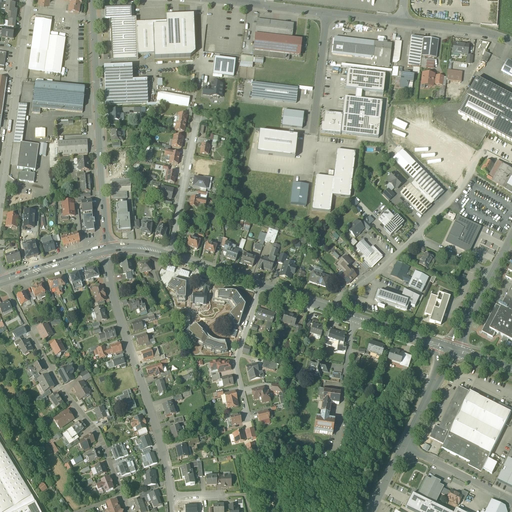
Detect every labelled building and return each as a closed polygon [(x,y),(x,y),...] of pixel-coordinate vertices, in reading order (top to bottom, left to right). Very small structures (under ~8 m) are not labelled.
[(81,0),(38,0),(38,2),(49,4),(49,0),(70,0),(68,13),(79,14),(79,11),(81,11),(81,8),(80,8),(81,0)] [(15,4),(0,2),(0,9),(6,10),(5,13),(5,14),(10,14),(9,17),(9,18),(9,22),(15,22),(17,10),(14,10),(15,4)] [(105,20),(109,20),(110,42),(111,42),(112,61),(138,60),(137,55),(136,22),(136,18),(134,18),(134,7),(127,7),(127,8),(105,9),(105,20)] [(154,59),(190,57),(195,53),(193,15),(165,16),(165,21),(165,25),(152,25),(154,54),(154,59)] [(52,18),(36,16),(29,69),(61,74),(66,39),(49,37),(52,18)] [(165,25),(165,21),(136,22),(137,55),(154,54),(152,25),(165,25)] [(293,25),(258,21),(256,36),(291,40),(293,25)] [(14,30),(3,29),(3,30),(0,30),(0,35),(2,35),(2,37),(9,38),(8,39),(12,40),(12,39),(13,39),(14,30)] [(291,40),(256,36),(253,56),(289,61),(289,56),(291,40)] [(423,39),(411,37),(407,67),(420,69),(421,59),(421,57),(423,39)] [(374,43),(334,38),(332,53),(372,58),(374,43)] [(438,41),(423,39),(421,57),(436,59),(438,41)] [(291,40),(289,56),(299,57),(301,41),(291,40)] [(387,43),(384,42),(383,44),(374,43),(372,58),(377,58),(376,66),(389,68),(392,45),(387,44),(387,43)] [(401,42),(395,42),(393,58),(399,59),(401,42)] [(469,45),(462,44),(462,45),(453,44),(452,54),(453,53),(459,54),(459,55),(468,56),(469,45)] [(491,55),(486,52),(481,60),(487,63),(491,55)] [(215,58),(213,74),(232,76),(234,60),(215,58)] [(511,66),(508,64),(502,75),(511,79),(511,66)] [(132,67),(104,68),(104,70),(104,78),(105,78),(106,106),(148,104),(147,81),(133,81),(132,67)] [(347,71),(345,89),(383,94),(385,76),(347,71)] [(462,73),(447,71),(446,84),(449,84),(449,81),(461,83),(462,73)] [(401,73),(401,78),(399,88),(407,89),(408,82),(413,83),(414,74),(401,73)] [(434,75),(423,74),(422,82),(422,86),(425,86),(432,87),(433,83),(435,84),(436,79),(433,79),(434,75)] [(511,96),(477,79),(458,114),(463,117),(462,120),(466,123),(468,119),(511,142),(511,96)] [(85,88),(35,83),(33,103),(83,108),(85,88)] [(223,85),(211,84),(211,89),(210,96),(210,97),(212,97),(213,99),(218,99),(219,98),(221,98),(223,85)] [(298,89),(253,84),(251,98),(296,104),(298,89)] [(183,97),(163,93),(161,102),(182,106),(183,97)] [(321,124),(320,132),(340,134),(340,133),(378,137),(382,102),(344,98),(342,115),(325,113),(324,124),(321,124)] [(83,108),(33,103),(32,109),(32,111),(32,114),(40,114),(40,109),(82,113),(83,108)] [(119,111),(112,111),(112,116),(111,116),(111,121),(111,122),(111,126),(119,125),(119,121),(120,121),(119,121),(119,115),(119,114),(119,111)] [(304,114),(283,111),(282,127),(302,129),(304,114)] [(187,116),(178,115),(177,120),(177,123),(185,125),(186,121),(187,116)] [(185,125),(177,123),(175,131),(184,133),(185,125)] [(35,128),(35,138),(46,138),(46,129),(35,128)] [(121,131),(112,131),(112,142),(115,142),(121,142),(123,142),(123,138),(121,138),(121,131)] [(259,132),(257,154),(294,158),(297,137),(259,132)] [(183,138),(174,136),(172,147),(181,149),(183,138)] [(87,141),(58,142),(58,156),(88,154),(87,141)] [(59,169),(57,143),(48,143),(49,169),(59,169)] [(35,171),(39,146),(21,144),(17,169),(25,170),(31,171),(35,171)] [(210,146),(202,144),(200,154),(206,155),(207,150),(209,150),(210,146)] [(332,195),(349,197),(354,152),(337,150),(334,178),(315,176),(312,209),(330,211),(332,195)] [(180,155),(170,153),(165,152),(164,157),(170,158),(169,163),(178,165),(180,155)] [(88,159),(74,160),(75,166),(77,165),(77,166),(79,167),(77,169),(79,172),(89,171),(88,159)] [(494,165),(486,161),(481,171),(489,175),(494,165)] [(511,169),(502,164),(500,168),(494,165),(489,175),(487,178),(492,181),(491,181),(505,189),(504,189),(511,194),(511,169)] [(31,171),(25,170),(25,173),(20,172),(19,181),(34,183),(35,174),(30,174),(31,171)] [(176,174),(167,172),(165,182),(167,182),(166,182),(174,184),(176,174)] [(444,193),(422,172),(413,181),(434,202),(444,193)] [(77,178),(74,178),(74,182),(78,182),(77,179),(81,178),(81,176),(84,176),(84,173),(76,173),(77,178)] [(404,183),(394,173),(387,180),(390,183),(389,184),(394,189),(395,189),(396,190),(404,183)] [(84,176),(81,176),(81,178),(82,192),(91,192),(90,185),(91,185),(91,180),(90,180),(89,176),(84,176)] [(209,181),(195,178),(194,182),(193,181),(192,185),(193,185),(192,188),(207,191),(209,181)] [(308,186),(293,184),(290,204),(306,206),(308,186)] [(420,197),(410,185),(400,194),(422,216),(431,207),(425,201),(420,197)] [(173,190),(161,188),(163,188),(161,197),(159,197),(171,200),(173,190)] [(390,193),(388,191),(382,196),(388,202),(394,196),(391,192),(394,189),(391,192),(390,193)] [(202,199),(196,197),(196,199),(205,201),(207,193),(198,191),(197,195),(203,196),(202,199)] [(476,194),(471,201),(470,200),(463,209),(469,214),(475,206),(478,209),(482,204),(480,202),(483,199),(476,194)] [(196,199),(191,198),(190,207),(197,209),(198,204),(205,205),(206,201),(205,201),(196,199)] [(84,202),(81,203),(81,204),(82,214),(93,213),(92,209),(93,209),(92,205),(92,201),(84,202)] [(71,202),(62,203),(63,210),(74,209),(74,204),(73,202),(71,202)] [(127,204),(116,205),(118,232),(130,231),(129,216),(128,216),(127,204)] [(21,208),(14,210),(13,216),(13,217),(18,217),(18,216),(21,217),(21,208)] [(74,209),(63,210),(64,217),(64,218),(69,217),(75,217),(74,209)] [(35,211),(26,210),(24,227),(34,227),(35,211)] [(387,211),(378,220),(385,227),(394,218),(387,211)] [(18,217),(13,217),(13,216),(8,215),(7,224),(6,227),(12,228),(12,227),(17,228),(18,217)] [(385,227),(383,229),(390,237),(404,224),(396,216),(394,218),(385,227)] [(481,227),(457,216),(445,243),(469,254),(481,227)] [(93,217),(83,218),(84,234),(94,233),(93,217)] [(371,228),(365,221),(361,225),(368,231),(371,228)] [(364,230),(356,222),(351,227),(352,228),(349,230),(352,233),(351,234),(355,238),(364,230)] [(147,224),(147,226),(143,225),(142,235),(142,236),(145,236),(146,235),(150,236),(152,226),(151,226),(151,224),(147,224)] [(164,227),(159,225),(156,237),(164,240),(167,230),(163,229),(164,227)] [(77,234),(61,239),(64,248),(80,243),(77,234)] [(272,237),(267,235),(264,242),(270,244),(273,237),(272,237)] [(197,241),(190,238),(188,242),(186,242),(184,246),(197,251),(200,241),(199,240),(198,239),(197,241)] [(350,244),(354,247),(358,243),(354,239),(350,244)] [(370,249),(363,242),(356,249),(363,256),(367,260),(374,253),(370,249)] [(52,243),(48,244),(47,243),(42,244),(45,254),(55,251),(53,243),(52,243)] [(217,247),(207,244),(205,251),(205,252),(205,253),(208,254),(209,254),(209,253),(214,255),(217,247)] [(263,246),(256,244),(254,250),(261,252),(263,246)] [(274,245),(269,260),(274,262),(279,247),(274,245)] [(374,253),(367,260),(363,256),(360,259),(370,269),(382,257),(372,247),(370,249),(374,253)] [(36,248),(26,251),(28,259),(38,256),(36,248)] [(239,252),(229,249),(226,258),(236,262),(239,252)] [(18,252),(5,256),(8,265),(21,261),(18,252)] [(341,257),(336,252),(332,255),(337,260),(341,257)] [(433,258),(425,254),(419,265),(427,270),(431,262),(433,264),(436,260),(433,259),(433,258)] [(255,259),(244,255),(241,264),(253,267),(255,259)] [(287,258),(280,256),(277,263),(283,265),(284,263),(288,264),(289,261),(286,260),(287,258)] [(346,257),(340,263),(346,269),(352,264),(346,257)] [(269,260),(262,258),(258,269),(263,271),(264,270),(271,272),(274,262),(269,260)] [(131,262),(121,264),(121,265),(120,265),(120,266),(120,267),(121,267),(121,268),(122,268),(123,268),(124,274),(127,274),(131,273),(133,272),(131,262)] [(150,262),(139,264),(141,273),(142,274),(144,273),(148,272),(148,273),(151,272),(151,271),(150,262)] [(511,262),(510,265),(511,266),(511,267),(510,267),(508,271),(509,271),(509,272),(511,273),(511,300),(506,298),(503,303),(504,303),(504,304),(503,304),(500,303),(499,306),(502,307),(501,308),(490,330),(495,333),(499,334),(499,336),(501,335),(504,337),(509,340),(511,341),(511,262)] [(288,264),(284,263),(283,265),(280,276),(285,278),(290,279),(290,280),(292,274),(294,275),(296,268),(294,267),(294,266),(288,264)] [(408,268),(398,264),(397,264),(392,276),(402,281),(403,280),(410,283),(411,280),(404,277),(408,269),(408,268)] [(96,269),(91,270),(91,269),(87,270),(88,275),(85,275),(87,281),(88,281),(91,280),(99,278),(96,269)] [(349,270),(344,275),(341,278),(347,285),(351,281),(355,276),(355,277),(356,276),(349,270)] [(428,279),(415,272),(411,280),(410,283),(408,287),(422,293),(428,279)] [(329,278),(313,273),(309,283),(326,288),(329,278)] [(78,274),(74,275),(74,274),(70,275),(70,276),(72,285),(75,285),(80,283),(79,277),(78,274)] [(63,278),(55,280),(58,289),(61,288),(65,287),(63,278)] [(58,289),(55,280),(49,282),(51,291),(56,290),(58,289)] [(204,288),(202,294),(202,295),(207,295),(208,290),(209,290),(212,290),(213,287),(210,286),(210,284),(205,282),(204,284),(203,288),(204,288)] [(41,285),(38,286),(34,287),(34,288),(31,289),(35,299),(37,298),(37,297),(40,296),(44,294),(45,293),(41,285)] [(100,288),(93,290),(94,291),(93,292),(94,297),(104,294),(104,292),(103,292),(102,291),(103,291),(102,287),(100,288)] [(243,328),(244,304),(243,304),(243,300),(239,299),(239,294),(214,292),(214,303),(232,304),(232,316),(228,316),(228,320),(234,321),(234,327),(243,328)] [(402,300),(378,292),(374,302),(406,312),(409,304),(410,303),(402,300)] [(414,296),(405,292),(402,300),(410,303),(409,304),(415,306),(418,301),(421,302),(423,297),(415,293),(414,296)] [(24,293),(16,297),(22,306),(29,302),(24,293)] [(104,294),(94,297),(96,302),(97,302),(97,303),(104,301),(106,301),(105,297),(104,297),(104,296),(105,295),(104,294)] [(438,311),(434,309),(429,322),(441,326),(450,298),(438,294),(436,302),(441,304),(438,311)] [(202,295),(193,295),(193,297),(190,297),(190,303),(193,303),(193,305),(193,307),(198,307),(198,305),(206,305),(207,295),(202,295)] [(137,301),(128,304),(130,312),(136,311),(139,310),(140,309),(139,308),(137,301)] [(3,306),(0,306),(0,307),(3,315),(11,311),(8,303),(3,306)] [(493,311),(490,317),(487,321),(488,321),(485,327),(484,327),(482,331),(482,332),(483,333),(482,333),(487,336),(487,335),(493,338),(495,333),(490,330),(501,308),(496,305),(496,306),(495,306),(493,310),(493,311)] [(103,308),(94,311),(96,318),(97,323),(98,323),(99,323),(107,320),(103,308)] [(275,315),(259,309),(256,319),(264,321),(264,320),(268,322),(265,330),(267,331),(266,331),(267,331),(268,331),(269,332),(272,323),(273,321),(274,320),(273,319),(275,315)] [(297,318),(285,313),(282,322),(290,325),(290,326),(297,328),(297,327),(295,326),(297,318)] [(10,323),(11,325),(13,329),(14,330),(23,325),(20,318),(10,323)] [(224,353),(228,354),(229,341),(217,340),(209,335),(207,338),(199,325),(199,323),(197,321),(197,318),(189,322),(190,324),(195,321),(192,326),(189,326),(189,327),(185,334),(185,335),(196,343),(199,348),(200,340),(202,339),(202,340),(203,341),(203,343),(206,347),(208,347),(206,351),(222,352),(224,353)] [(59,319),(50,321),(52,327),(62,324),(59,319)] [(138,323),(131,325),(134,333),(143,330),(141,325),(140,321),(138,321),(138,323)] [(323,328),(313,324),(310,334),(310,333),(320,336),(320,339),(324,327),(323,327),(323,328)] [(23,325),(14,330),(17,336),(17,337),(23,334),(27,332),(23,325)] [(47,325),(41,329),(40,327),(37,329),(44,340),(47,338),(49,339),(50,338),(51,336),(53,335),(47,325)] [(113,329),(104,332),(104,334),(106,339),(107,340),(116,337),(114,333),(116,333),(115,329),(113,330),(113,329)] [(345,335),(331,330),(328,339),(338,342),(338,346),(339,347),(339,352),(343,352),(343,351),(346,351),(346,349),(343,348),(344,339),(343,339),(345,335)] [(146,335),(136,338),(137,342),(136,342),(137,346),(139,346),(145,344),(146,348),(152,346),(151,341),(148,342),(146,335)] [(22,344),(19,346),(21,350),(22,349),(26,355),(28,354),(33,351),(29,344),(30,344),(28,341),(22,344)] [(60,342),(51,346),(56,356),(57,357),(57,358),(58,358),(59,358),(60,358),(61,358),(61,357),(61,356),(61,355),(61,354),(65,352),(60,342)] [(385,348),(370,343),(367,351),(377,355),(376,357),(381,358),(381,356),(382,356),(385,348)] [(119,344),(110,347),(110,349),(112,354),(113,355),(116,354),(119,353),(122,352),(119,344)] [(251,349),(244,347),(242,353),(249,355),(251,349)] [(99,349),(97,350),(97,351),(100,359),(107,357),(107,356),(105,351),(104,348),(99,349)] [(151,350),(141,353),(144,361),(146,361),(149,360),(148,360),(153,358),(153,360),(160,357),(158,352),(152,354),(151,350)] [(401,353),(391,350),(388,360),(400,364),(401,362),(402,359),(402,358),(404,354),(401,353)] [(123,358),(112,361),(114,368),(117,367),(125,364),(123,358)] [(271,363),(266,361),(263,360),(261,368),(269,370),(271,363)] [(41,362),(33,366),(35,368),(36,371),(38,374),(45,371),(41,362)] [(229,363),(220,365),(220,362),(210,364),(211,370),(215,369),(217,370),(218,370),(218,373),(219,374),(231,371),(229,363)] [(323,363),(316,362),(315,364),(310,362),(309,367),(314,369),(313,373),(311,373),(311,374),(313,374),(313,375),(320,377),(321,371),(327,372),(329,367),(323,365),(323,363)] [(257,364),(246,367),(248,375),(249,375),(250,381),(250,380),(260,378),(260,379),(263,378),(262,372),(259,373),(257,364)] [(160,365),(147,369),(149,377),(155,375),(155,377),(161,375),(161,374),(163,373),(163,372),(160,365)] [(67,368),(58,372),(65,385),(74,380),(71,375),(73,373),(73,371),(72,368),(70,367),(68,369),(67,368)] [(42,378),(37,381),(38,381),(43,390),(45,393),(44,393),(45,393),(49,391),(54,388),(47,376),(42,378)] [(232,377),(221,379),(223,387),(233,384),(232,377)] [(83,382),(74,388),(79,396),(78,397),(80,401),(89,396),(87,392),(88,391),(83,382)] [(162,382),(155,384),(159,397),(164,395),(163,395),(166,394),(162,382)] [(281,386),(272,385),(271,392),(282,393),(281,386)] [(268,391),(265,392),(264,388),(252,391),(254,400),(261,399),(262,404),(270,402),(269,397),(270,396),(268,391)] [(511,413),(469,392),(460,388),(440,428),(435,426),(430,438),(443,445),(441,449),(483,470),(488,459),(511,413)] [(340,394),(324,391),(324,392),(319,391),(318,398),(320,399),(320,402),(322,403),(321,410),(321,413),(329,415),(330,415),(331,404),(339,405),(340,394)] [(235,392),(225,395),(227,403),(228,409),(238,407),(236,401),(237,400),(235,392)] [(57,395),(53,397),(49,400),(53,406),(54,405),(57,409),(56,410),(64,405),(57,395)] [(129,395),(124,397),(124,396),(119,398),(121,403),(120,403),(120,404),(121,403),(122,407),(123,406),(125,412),(136,409),(134,403),(132,404),(129,395)] [(181,395),(172,397),(174,403),(183,401),(181,395)] [(172,403),(163,406),(167,418),(175,415),(172,403)] [(103,408),(95,411),(99,421),(107,418),(103,408)] [(68,411),(54,420),(60,429),(74,420),(68,411)] [(268,412),(257,414),(259,423),(260,422),(260,423),(264,422),(265,425),(270,424),(269,420),(270,420),(270,419),(272,419),(271,415),(269,415),(268,412)] [(328,419),(329,415),(321,413),(321,418),(316,417),(314,433),(333,436),(335,420),(328,419)] [(240,415),(230,417),(231,422),(231,425),(232,425),(233,425),(234,425),(236,425),(236,424),(242,423),(240,415)] [(142,417),(133,420),(134,421),(131,423),(133,428),(136,427),(137,432),(138,432),(146,429),(144,425),(145,425),(144,421),(143,421),(142,417)] [(87,428),(81,422),(75,427),(78,430),(75,433),(77,436),(81,433),(87,428)] [(179,426),(170,429),(174,440),(182,437),(181,433),(179,426)] [(72,429),(63,435),(69,445),(70,445),(77,440),(79,439),(77,436),(75,433),(72,429)] [(253,429),(246,431),(248,440),(256,438),(253,429)] [(242,432),(234,434),(236,440),(234,440),(235,444),(245,442),(242,432)] [(91,435),(83,439),(84,440),(80,442),(81,444),(79,445),(82,450),(83,450),(88,447),(88,446),(95,442),(91,435)] [(142,439),(135,441),(137,446),(138,445),(140,451),(142,451),(150,448),(152,447),(148,436),(142,439)] [(187,445),(176,448),(178,460),(188,457),(186,448),(193,446),(192,440),(186,441),(187,445)] [(245,444),(246,452),(256,451),(255,443),(245,444)] [(0,511),(5,511),(32,496),(0,444),(0,511)] [(36,451),(39,455),(46,451),(43,446),(36,451)] [(111,450),(115,460),(124,457),(128,456),(127,451),(124,452),(122,446),(112,450),(111,450)] [(98,450),(90,453),(91,455),(93,459),(94,462),(101,459),(98,450)] [(151,454),(145,456),(147,462),(143,464),(144,469),(157,464),(153,453),(151,454)] [(74,466),(84,461),(81,455),(71,461),(74,466)] [(511,459),(510,458),(500,481),(511,486),(511,459)] [(497,464),(488,459),(483,470),(492,474),(497,464)] [(118,466),(122,477),(130,474),(135,472),(134,467),(132,468),(130,462),(128,462),(118,466)] [(68,473),(73,470),(69,463),(64,466),(68,473)] [(103,465),(95,468),(99,477),(107,474),(103,465)] [(190,471),(189,467),(180,469),(182,479),(184,478),(185,486),(195,484),(192,471),(190,471)] [(155,471),(146,473),(147,481),(144,482),(145,488),(156,486),(155,480),(156,480),(155,471)] [(217,477),(206,477),(206,486),(217,486),(217,485),(217,477)] [(221,477),(221,484),(221,488),(231,487),(231,482),(230,482),(230,477),(221,477)] [(109,479),(101,482),(102,484),(96,487),(98,491),(104,489),(105,493),(113,490),(109,479)] [(432,479),(431,482),(426,479),(416,497),(435,506),(440,494),(443,489),(443,488),(438,485),(439,483),(432,479)] [(43,493),(48,489),(43,483),(38,487),(43,493)] [(450,493),(443,489),(440,494),(448,498),(450,493)] [(152,494),(150,494),(150,495),(155,508),(161,505),(158,497),(159,496),(158,491),(152,494)] [(468,494),(462,491),(460,496),(462,497),(461,500),(464,502),(468,494)] [(460,496),(451,492),(450,493),(448,498),(447,500),(453,503),(452,505),(457,507),(461,500),(462,497),(460,496)] [(416,497),(412,495),(405,508),(413,511),(460,511),(455,509),(454,511),(447,511),(435,506),(416,497)] [(40,511),(32,496),(5,511),(40,511)] [(146,511),(142,500),(137,502),(136,500),(133,501),(137,511),(140,511),(139,511),(146,511)] [(506,511),(505,507),(491,500),(485,511),(506,511)] [(120,511),(116,501),(107,505),(109,511),(106,511),(122,511),(121,511),(120,511)]
